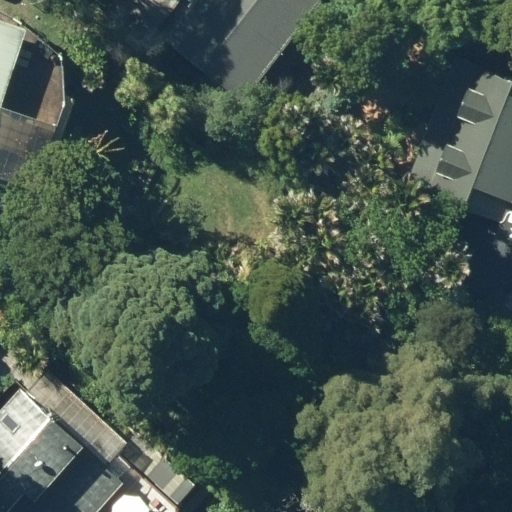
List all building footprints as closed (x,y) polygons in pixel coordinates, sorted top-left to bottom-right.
[(206,0),(174,39),(256,103),(340,0),(206,0)] [(0,188),(47,34),(0,19),(0,188)] [(511,74),(469,58),(418,186),(511,222),(511,74)] [(0,339),(9,331),(0,321),(0,339)] [(0,438),(0,511),(125,511),(146,489),(47,394),(0,438)]
